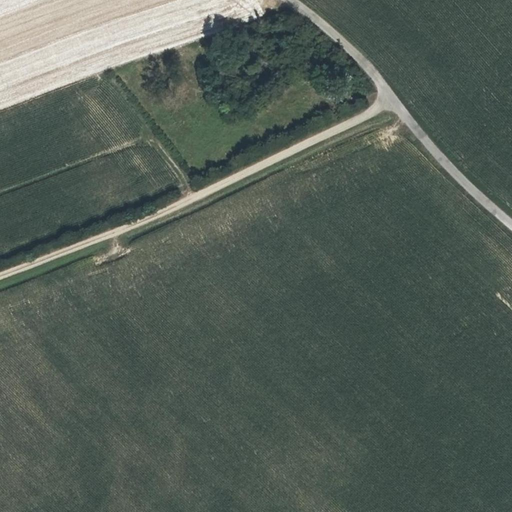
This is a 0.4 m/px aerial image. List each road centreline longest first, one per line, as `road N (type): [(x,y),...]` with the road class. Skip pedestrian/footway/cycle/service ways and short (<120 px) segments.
road 1 (track): [(391,101),(150,217),(0,274)]
road 2 (track): [(511,231),(435,156),(366,59),(291,0)]
